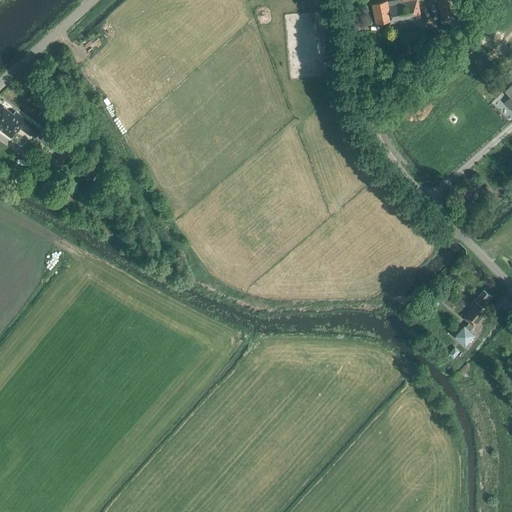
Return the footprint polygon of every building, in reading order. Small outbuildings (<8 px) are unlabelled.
[(419,14),(420,14),(417,0),(399,0),(387,2),(386,1),(371,4),(375,23),(389,21),(390,24),(400,23),(400,24),(410,23),(420,20),(419,14)] [(436,0),(440,21),(458,18),(454,0),(436,0)] [(426,15),(434,13),(432,3),(425,4),(426,15)] [(407,55),(426,51),(422,29),(402,33),(407,55)] [(12,114),(3,106),(0,110),(0,126),(2,128),(0,129),(0,130),(11,139),(15,133),(16,134),(20,129),(30,137),(31,135),(44,145),(50,138),(14,111),(12,114)] [(70,171),(83,154),(68,143),(56,160),(70,171)] [(470,330),(473,326),(474,327),(484,314),(478,309),(480,307),(482,308),(491,297),(483,290),(474,301),(476,303),(463,318),(468,322),(465,326),(463,324),(453,336),(464,345),(474,334),(470,330)] [(449,355),(453,357),(458,351),(453,348),(449,355)]
